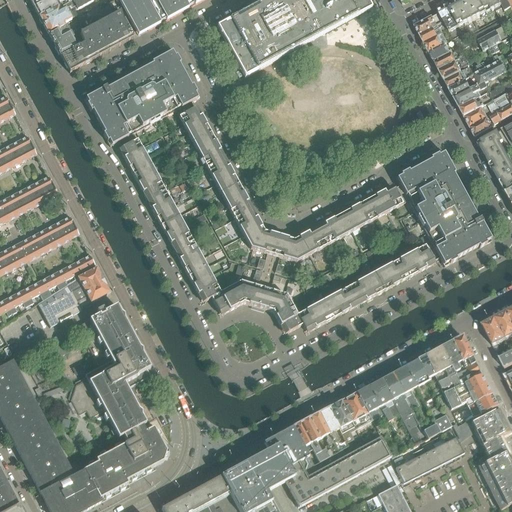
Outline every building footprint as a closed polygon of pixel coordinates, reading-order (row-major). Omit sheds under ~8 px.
[(28,0),(33,9),(48,0),(28,0)] [(48,0),(33,9),(39,20),(72,2),(75,0),(48,0)] [(75,0),(72,2),(39,20),(42,24),(43,26),(47,34),(49,38),(58,33),(61,38),(69,35),(71,33),(74,31),(75,29),(76,27),(77,24),(77,22),(77,18),(75,14),(74,12),(77,11),(97,0),(75,0)] [(206,0),(117,0),(122,8),(127,18),(136,33),(138,38),(148,33),(159,26),(182,14),(202,3),(206,0)] [(304,47),(371,11),(364,0),(270,0),(252,10),(251,10),(216,29),(244,80),(305,47),(304,47)] [(502,10),(497,0),(468,0),(448,11),(458,30),(459,30),(495,11),(496,13),(502,10)] [(510,10),(505,0),(497,0),(502,10),(505,13),(510,10)] [(468,49),(458,30),(448,11),(432,19),(437,28),(441,36),(446,44),(452,55),(454,54),(460,51),(460,53),(468,49)] [(75,51),(60,58),(60,59),(69,75),(83,67),(90,64),(100,58),(110,53),(120,48),(134,40),(131,35),(124,22),(122,23),(120,14),(119,15),(111,20),(101,25),(91,30),(81,36),(81,35),(80,36),(84,47),(77,50),(75,51)] [(437,28),(432,19),(414,29),(419,37),(437,28)] [(424,46),(441,36),(437,28),(419,37),(424,46)] [(511,40),(505,29),(486,39),(494,55),(500,52),(497,47),(502,44),(502,45),(511,40)] [(58,33),(49,38),(51,41),(55,49),(60,58),(75,51),(77,50),(69,35),(61,38),(58,33)] [(428,54),(446,44),(441,36),(424,46),(428,54)] [(494,55),(486,39),(478,43),(483,54),(488,51),(491,57),(494,55)] [(452,55),(446,44),(428,54),(434,65),(452,55)] [(461,75),(460,73),(464,71),(469,68),(460,53),(460,51),(454,54),(458,62),(438,72),(444,82),(461,75)] [(191,105),(199,100),(192,87),(191,88),(179,66),(180,65),(173,53),(84,101),(91,114),(92,113),(100,128),(104,135),(103,136),(110,149),(118,144),(132,136),(176,113),(191,105)] [(438,72),(458,62),(454,54),(452,55),(434,65),(438,72)] [(507,74),(501,63),(497,65),(495,62),(489,66),(497,79),(507,74)] [(497,79),(489,66),(485,68),(484,64),(478,67),(488,85),(497,79)] [(488,85),(478,67),(475,69),(477,73),(472,75),(473,77),(478,90),(485,86),(488,85)] [(464,82),(473,77),(472,75),(469,70),(461,75),(444,82),(449,91),(465,83),(464,82)] [(478,90),(473,77),(464,82),(465,83),(449,91),(454,101),(478,90)] [(464,119),(506,97),(511,93),(511,92),(508,85),(504,87),(490,95),(460,111),(464,119)] [(460,111),(490,95),(487,90),(488,90),(485,86),(478,90),(454,101),(460,111)] [(500,115),(511,108),(506,97),(464,119),(469,129),(490,118),(498,113),(500,115)] [(10,107),(6,99),(0,101),(0,109),(1,112),(10,107)] [(211,135),(206,127),(198,112),(196,114),(191,105),(176,113),(179,119),(193,145),(211,135)] [(15,117),(10,107),(1,112),(6,121),(15,117)] [(501,123),(511,117),(511,108),(500,115),(498,116),(501,123)] [(501,123),(498,116),(500,115),(498,113),(490,118),(494,128),(501,123)] [(494,128),(490,118),(469,129),(475,139),(494,128)] [(511,125),(501,132),(511,150),(511,125)] [(508,160),(506,155),(511,151),(511,150),(501,132),(497,135),(478,145),(491,169),(508,160)] [(225,161),(220,153),(211,135),(193,145),(207,170),(225,161)] [(151,168),(141,151),(136,142),(136,143),(132,136),(118,144),(123,153),(120,155),(133,178),(151,168)] [(31,147),(27,139),(18,143),(23,152),(31,147)] [(23,152),(18,143),(10,147),(15,156),(23,152)] [(15,156),(10,147),(2,152),(7,161),(15,156)] [(36,157),(31,147),(23,152),(28,161),(36,157)] [(28,161),(23,152),(15,156),(20,166),(28,161)] [(491,243),(473,209),(443,153),(430,160),(431,162),(409,174),(408,172),(395,179),(400,187),(408,203),(431,245),(439,260),(444,269),(457,262),(456,260),(478,248),(479,250),(491,243)] [(20,166),(15,156),(7,161),(11,170),(20,166)] [(511,166),(510,163),(508,160),(491,169),(505,195),(511,191),(511,188),(511,189),(511,188),(511,166)] [(11,170),(7,161),(0,164),(0,168),(3,174),(11,170)] [(238,186),(233,177),(225,161),(207,170),(211,179),(206,182),(210,189),(215,186),(220,196),(238,186)] [(151,168),(133,178),(147,203),(164,193),(151,168)] [(53,188),(48,179),(39,183),(44,192),(53,188)] [(44,192),(39,183),(31,188),(36,196),(44,192)] [(252,212),(247,203),(238,186),(220,196),(234,221),(252,212)] [(408,203),(400,187),(394,191),(402,206),(408,203)] [(36,196),(31,188),(23,192),(28,201),(36,196)] [(58,197),(53,188),(44,192),(49,201),(58,197)] [(402,206),(394,191),(391,192),(389,190),(367,202),(376,221),(402,207),(402,206)] [(28,201),(23,192),(15,196),(20,205),(28,201)] [(49,201),(44,192),(36,196),(41,206),(49,201)] [(174,212),(174,211),(164,193),(147,203),(160,228),(178,219),(178,217),(181,216),(178,210),(174,212)] [(20,205),(15,196),(7,200),(12,209),(20,205)] [(41,206),(36,196),(28,201),(33,210),(41,206)] [(12,209),(7,200),(0,203),(0,210),(2,214),(12,209)] [(33,210),(28,201),(20,205),(24,214),(33,210)] [(376,221),(367,202),(341,216),(351,234),(376,221)] [(24,214),(20,205),(12,209),(17,218),(24,214)] [(17,218),(12,209),(2,214),(7,224),(8,223),(17,218)] [(264,233),(262,230),(252,212),(234,221),(250,251),(263,254),(273,258),(279,238),(264,233)] [(351,234),(341,216),(315,230),(325,248),(351,234)] [(79,237),(69,219),(61,223),(70,242),(79,237)] [(192,244),(188,236),(178,219),(160,228),(174,254),(192,244)] [(70,242),(61,223),(53,227),(63,246),(70,242)] [(63,246),(53,227),(44,232),(54,250),(63,246)] [(296,264),(325,248),(315,230),(294,242),(279,238),(273,258),(296,264)] [(54,250),(44,232),(37,236),(46,254),(54,250)] [(46,254),(37,236),(28,240),(38,259),(46,254)] [(38,259),(28,240),(20,245),(18,246),(28,264),(30,263),(38,259)] [(206,270),(202,262),(192,244),(174,254),(188,279),(206,270)] [(430,265),(434,263),(439,260),(431,245),(425,248),(399,262),(408,280),(431,267),(430,265)] [(28,264),(18,246),(8,251),(18,269),(28,264)] [(18,269),(8,251),(0,255),(10,273),(18,269)] [(10,273),(0,255),(0,275),(1,278),(10,273)] [(96,270),(90,257),(80,262),(86,272),(90,270),(91,272),(96,270)] [(263,271),(265,262),(259,260),(257,269),(263,271)] [(408,280),(399,262),(397,263),(395,260),(388,263),(390,267),(373,276),(383,294),(408,280)] [(86,272),(80,262),(72,267),(79,279),(83,277),(82,274),(86,272)] [(281,276),(283,268),(277,266),(275,274),(281,276)] [(79,279),(72,267),(64,271),(69,281),(73,279),(75,282),(78,280),(79,279)] [(241,279),(244,269),(237,267),(235,277),(241,279)] [(79,279),(78,280),(90,304),(90,305),(110,295),(96,270),(91,272),(83,277),(79,279)] [(220,295),(215,286),(206,270),(188,279),(201,302),(203,301),(204,304),(211,300),(220,295)] [(69,281),(64,271),(55,276),(63,290),(67,287),(65,283),(69,281)] [(257,288),(262,274),(256,272),(255,273),(253,282),(255,283),(254,287),(257,288)] [(63,290),(55,276),(47,280),(52,290),(56,288),(59,292),(63,290)] [(383,294),(373,276),(348,290),(358,307),(383,294)] [(38,306),(37,306),(38,307),(50,329),(50,330),(60,324),(60,326),(72,319),(72,318),(82,313),(80,309),(90,304),(78,280),(75,282),(71,285),(67,287),(63,290),(59,292),(55,295),(51,298),(47,300),(43,303),(38,306)] [(48,292),(52,290),(47,280),(38,284),(47,300),(51,298),(48,292)] [(258,310),(263,290),(257,288),(254,287),(240,283),(220,295),(211,300),(219,315),(222,314),(223,316),(243,305),(258,310)] [(47,300),(38,284),(30,289),(35,299),(40,297),(43,303),(47,300)] [(35,299),(30,289),(21,293),(29,308),(33,306),(31,301),(35,299)] [(297,317),(289,301),(286,297),(263,290),(258,310),(272,314),(283,334),(285,333),(287,335),(302,327),(297,317)] [(358,307),(348,290),(314,308),(323,326),(358,307)] [(29,308),(21,293),(12,298),(18,308),(23,306),(25,310),(29,308)] [(18,308),(12,298),(3,303),(11,317),(17,314),(14,310),(18,308)] [(11,317),(3,303),(0,304),(0,314),(1,317),(6,314),(8,319),(11,317)] [(133,405),(130,399),(131,398),(128,392),(150,380),(147,373),(150,371),(117,308),(105,314),(103,310),(97,313),(99,317),(77,329),(83,340),(85,339),(90,348),(88,350),(99,370),(91,375),(93,378),(87,382),(75,388),(71,404),(79,418),(86,414),(90,421),(103,413),(119,441),(123,438),(127,445),(96,462),(98,465),(84,473),(100,501),(128,486),(127,483),(163,464),(166,453),(153,430),(141,436),(138,430),(145,426),(145,427),(146,427),(146,426),(145,426),(141,420),(142,420),(142,419),(141,419),(138,413),(139,413),(138,412),(137,412),(134,406),(135,405),(134,405),(133,405)] [(323,326),(314,308),(297,317),(302,327),(305,333),(308,331),(309,334),(323,326)] [(511,337),(511,321),(508,314),(495,320),(506,341),(511,337)] [(506,341),(495,320),(484,326),(483,329),(493,348),(506,341)] [(472,358),(463,340),(460,339),(452,344),(462,363),(460,364),(463,371),(475,364),(472,358)] [(460,364),(462,363),(452,344),(442,349),(458,383),(467,379),(463,371),(460,364)] [(64,348),(62,345),(51,351),(57,361),(68,355),(64,348)] [(511,353),(508,347),(496,354),(499,360),(504,371),(511,366),(511,353)] [(460,387),(458,383),(442,349),(424,359),(425,359),(441,392),(446,390),(452,391),(460,387)] [(451,411),(441,392),(425,359),(424,359),(419,361),(420,362),(424,371),(430,382),(428,383),(430,387),(434,394),(446,417),(451,428),(452,428),(457,425),(450,411),(451,411)] [(430,382),(424,371),(420,362),(419,361),(406,368),(417,389),(428,383),(430,382)] [(74,478),(70,470),(16,370),(13,363),(0,369),(0,420),(48,511),(86,511),(101,504),(100,501),(84,473),(83,473),(74,478)] [(480,375),(475,364),(463,371),(467,379),(471,377),(472,378),(480,375)] [(411,393),(416,390),(417,389),(406,368),(394,375),(407,399),(413,411),(419,408),(411,393)] [(413,411),(407,399),(394,375),(382,381),(400,415),(398,415),(407,433),(411,440),(417,437),(413,429),(420,426),(412,412),(413,411)] [(491,397),(480,375),(472,378),(471,377),(467,379),(458,383),(460,387),(452,391),(446,390),(441,392),(451,411),(466,404),(468,408),(491,397)] [(400,415),(382,381),(369,388),(380,408),(379,409),(388,424),(389,424),(393,422),(392,419),(398,415),(400,415)] [(381,428),(383,427),(374,411),(379,409),(380,408),(369,388),(357,395),(369,416),(372,414),(374,417),(370,419),(372,423),(378,435),(381,441),(386,438),(385,435),(385,434),(381,428)] [(369,416),(357,395),(340,404),(353,428),(356,432),(372,423),(370,419),(368,416),(369,416)] [(473,420),(497,408),(497,407),(496,407),(491,397),(468,408),(473,420)] [(353,428),(340,404),(329,410),(339,430),(347,445),(351,443),(348,439),(352,437),(348,431),(353,428)] [(335,433),(339,430),(329,410),(319,415),(334,445),(335,446),(340,443),(335,433)] [(510,433),(498,411),(470,425),(474,434),(479,442),(481,441),(484,445),(481,447),(485,455),(502,447),(499,439),(510,433)] [(334,445),(319,415),(309,420),(320,441),(326,438),(328,441),(326,442),(329,447),(334,445)] [(316,443),(320,441),(309,420),(294,428),(293,429),(293,430),(304,449),(310,446),(319,464),(332,457),(329,452),(327,453),(325,451),(321,453),(316,443)] [(474,434),(470,425),(469,422),(458,427),(457,425),(452,428),(460,444),(474,434)] [(440,434),(435,426),(423,433),(427,441),(440,434)] [(276,511),(266,493),(277,488),(284,484),(298,510),(391,459),(381,441),(378,435),(343,454),(342,453),(332,458),(332,457),(319,464),(313,467),(304,449),(293,430),(293,429),(263,445),(268,453),(261,457),(220,479),(230,496),(238,511),(276,511)] [(463,454),(458,445),(456,440),(445,445),(453,461),(464,456),(463,454)] [(453,461),(445,445),(435,450),(443,466),(453,461)] [(489,490),(511,478),(511,465),(509,460),(506,461),(504,456),(507,455),(502,447),(485,455),(489,463),(478,468),(489,490)] [(443,466),(435,450),(425,455),(433,471),(443,466)] [(433,471),(425,455),(415,460),(423,476),(433,471)] [(423,476),(415,460),(405,465),(413,481),(423,476)] [(413,481),(405,465),(395,471),(402,485),(403,486),(413,481)] [(511,478),(489,490),(500,511),(511,507),(511,508),(511,478)] [(0,511),(11,511),(20,508),(4,479),(0,481),(0,511)] [(238,511),(230,496),(220,479),(214,482),(205,487),(192,494),(187,496),(188,497),(166,508),(161,511),(238,511)] [(380,509),(383,507),(401,498),(396,488),(377,497),(382,505),(379,507),(380,509)] [(397,511),(406,507),(401,498),(383,507),(384,511),(397,511)]
